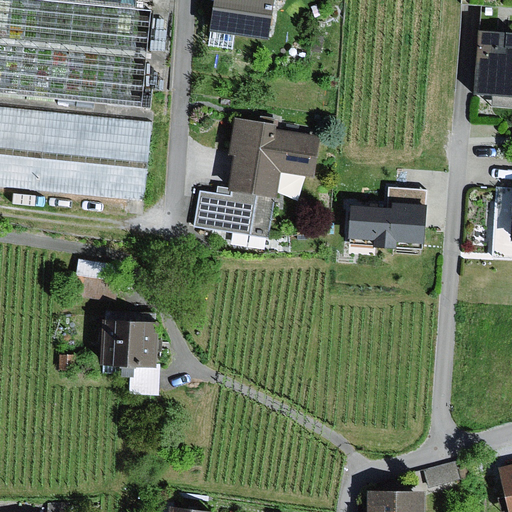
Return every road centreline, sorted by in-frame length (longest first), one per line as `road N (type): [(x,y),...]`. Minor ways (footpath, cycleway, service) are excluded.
road 1 (residential): [(186,0),(171,225)]
road 2 (residential): [(511,433),(357,471),(348,511)]
